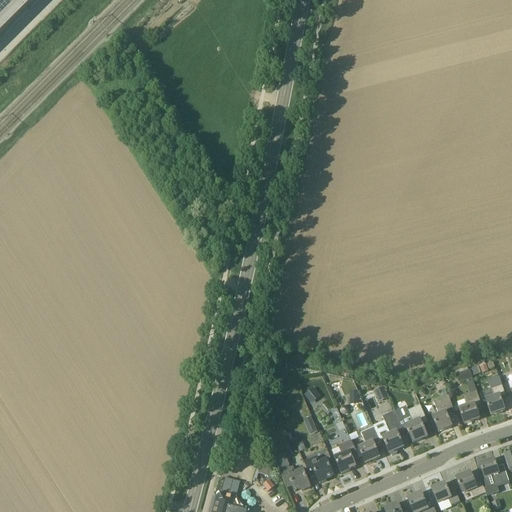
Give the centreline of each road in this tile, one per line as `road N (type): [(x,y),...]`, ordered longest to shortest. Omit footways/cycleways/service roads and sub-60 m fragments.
road 1 (primary): [(188,511),(236,326),(302,0)]
road 2 (residential): [(321,511),(511,430)]
